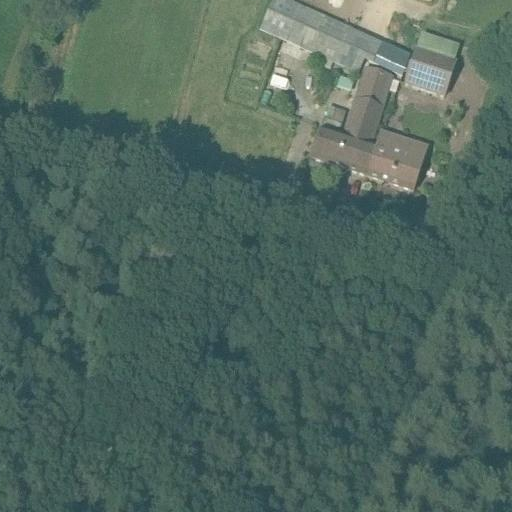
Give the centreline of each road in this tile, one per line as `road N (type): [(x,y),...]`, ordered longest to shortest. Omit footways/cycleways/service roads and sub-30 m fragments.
road 1 (tertiary): [(511,289),(0,144)]
road 2 (track): [(209,203),(154,358),(64,511)]
road 3 (track): [(25,153),(64,0)]
